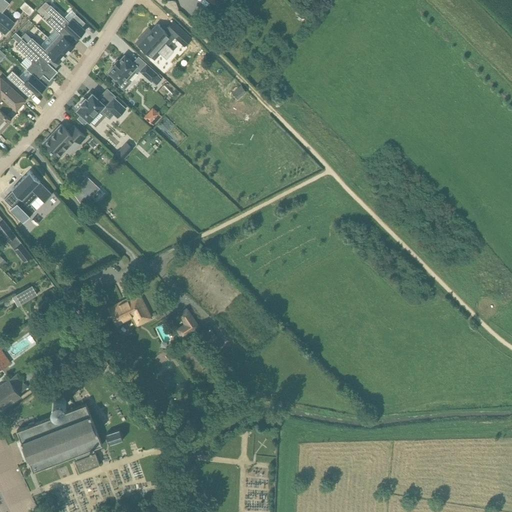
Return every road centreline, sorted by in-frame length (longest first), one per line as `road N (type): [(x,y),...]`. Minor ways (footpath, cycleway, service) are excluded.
road 1 (residential): [(0,167),(53,109),(128,0)]
road 2 (unknown): [(25,140),(75,203),(141,256)]
